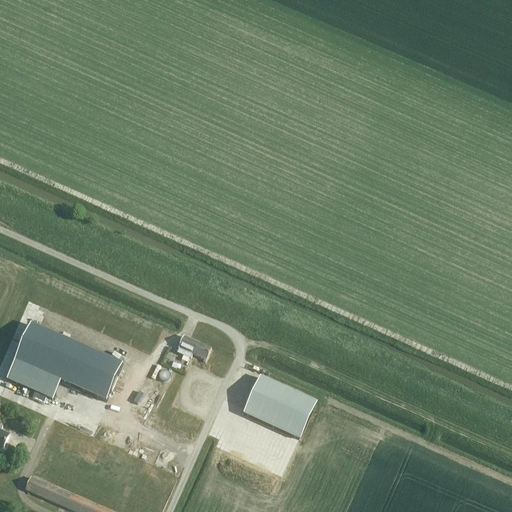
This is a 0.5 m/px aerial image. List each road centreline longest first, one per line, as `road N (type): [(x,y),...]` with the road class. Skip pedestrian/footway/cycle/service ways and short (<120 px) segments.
road 1 (unclassified): [(169,511),(238,356),(232,331),(0,229)]
road 2 (track): [(238,345),(251,343),(511,459)]
